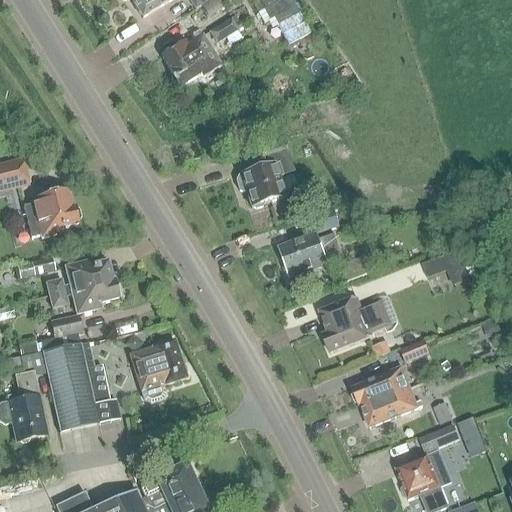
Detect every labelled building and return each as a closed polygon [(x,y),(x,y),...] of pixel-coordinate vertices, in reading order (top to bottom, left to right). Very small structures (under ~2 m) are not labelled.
[(128,0),(129,0),(141,20),(171,0),(185,0),(194,12),(211,0),(128,0)] [(290,0),(259,0),(251,5),(257,15),(263,11),(269,21),(273,19),(277,25),(289,45),(310,32),(290,0)] [(207,33),(215,46),(237,32),(230,19),(207,33)] [(201,80),(220,68),(201,37),(186,46),(184,43),(161,58),(170,72),(169,72),(179,89),(199,76),(201,80)] [(261,149),(265,162),(286,156),(283,143),(261,149)] [(21,160),(0,165),(0,195),(28,188),(21,160)] [(277,165),(272,166),(256,171),(254,167),(249,169),(250,173),(237,177),(235,182),(238,192),(242,194),(245,193),(250,209),(282,199),(276,179),(281,178),(277,165)] [(72,210),(68,194),(53,198),(51,192),(45,194),(46,199),(30,203),(32,208),(23,210),(31,240),(39,238),(40,241),(63,235),(62,231),(77,227),(77,226),(79,221),(77,214),(74,213),(73,210),(72,210)] [(311,220),(317,236),(338,229),(333,212),(311,220)] [(330,234),(316,239),(315,236),(278,249),(289,280),(326,267),(326,268),(340,262),(330,234)] [(443,258),(454,287),(468,282),(456,253),(443,258)] [(33,278),(54,273),(51,259),(15,268),(18,281),(33,278)] [(367,278),(361,261),(338,269),(344,287),(367,278)] [(46,285),(49,299),(111,283),(106,264),(90,268),(89,263),(64,270),(69,287),(62,288),(61,282),(46,285)] [(111,283),(49,299),(52,311),(68,307),(66,299),(71,297),(76,317),(101,311),(100,307),(117,302),(116,299),(118,295),(116,288),(113,287),(112,283),(111,283)] [(356,299),(318,314),(327,336),(322,337),(329,356),(368,340),(368,339),(371,338),(370,334),(389,326),(379,302),(360,309),(356,299)] [(52,341),(76,336),(81,335),(77,317),(48,324),(52,341)] [(481,328),(486,341),(500,335),(495,322),(481,328)] [(55,351),(40,355),(58,435),(119,421),(115,401),(108,403),(100,367),(92,369),(87,345),(78,347),(76,336),(52,341),(55,351)] [(33,339),(16,343),(18,356),(36,353),(33,339)] [(185,380),(173,342),(151,349),(151,350),(128,357),(143,403),(149,407),(161,403),(164,396),(161,387),(163,386),(163,387),(185,380)] [(386,343),(369,349),(374,361),(390,355),(386,343)] [(428,358),(423,344),(399,352),(404,366),(428,358)] [(360,408),(408,389),(401,372),(351,392),(358,409),(360,408)] [(6,405),(5,405),(0,405),(0,425),(3,428),(10,426),(14,444),(45,437),(31,374),(13,378),(17,396),(4,399),(6,405)] [(417,411),(408,389),(360,408),(369,430),(417,411)] [(452,422),(445,406),(432,411),(439,428),(452,422)] [(452,427),(418,441),(425,456),(458,443),(452,427)] [(403,497),(406,498),(408,502),(439,489),(437,485),(447,481),(439,460),(427,465),(425,460),(396,472),(402,489),(400,491),(403,497)] [(152,511),(195,492),(184,468),(169,475),(168,472),(154,479),(141,486),(147,498),(140,501),(144,511),(152,511)] [(54,508),(55,511),(144,511),(140,501),(135,491),(92,511),(83,494),(54,508)] [(204,511),(195,492),(152,511),(204,511)]
